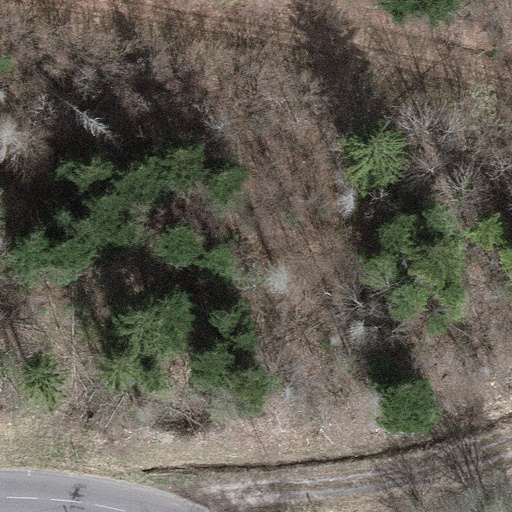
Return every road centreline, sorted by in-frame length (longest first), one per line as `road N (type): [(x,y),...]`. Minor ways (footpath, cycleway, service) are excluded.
road 1 (track): [(78,0),(511,94)]
road 2 (track): [(178,511),(190,500),(467,465),(511,446)]
road 3 (secondary): [(134,511),(0,497)]
